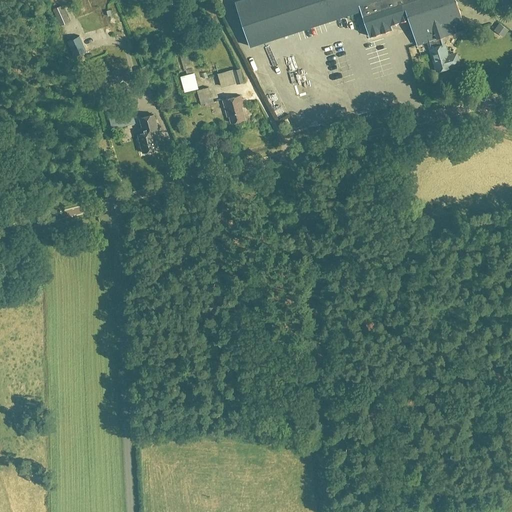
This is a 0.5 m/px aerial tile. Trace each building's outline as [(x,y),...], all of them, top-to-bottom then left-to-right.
[(441,38),(456,33),(453,25),(463,22),(455,0),(240,0),(233,2),(248,47),(359,11),(367,38),(390,31),(389,26),(408,19),(417,46),(428,43),(430,49),(429,50),(432,59),(433,58),(437,72),(451,68),(451,67),(457,65),(458,64),(456,55),(454,54),(451,55),(450,56),(448,57),(447,54),(448,54),(445,44),(444,45),(441,38)] [(70,22),(62,5),(52,10),(60,26),(70,22)] [(499,23),(494,30),(503,37),(508,30),(499,23)] [(79,35),(67,40),(74,56),(86,50),(79,35)] [(274,46),(291,43),(289,37),(272,41),(274,46)] [(282,56),(296,112),(308,109),(294,53),(282,56)] [(338,64),(340,70),(351,67),(349,61),(338,64)] [(318,62),(313,64),(317,72),(322,70),(318,62)] [(141,78),(147,75),(148,75),(146,67),(135,70),(138,78),(141,78)] [(118,69),(111,71),(107,69),(104,77),(107,78),(112,85),(120,85),(124,76),(118,69)] [(232,71),(236,85),(244,83),(240,69),(232,71)] [(228,86),(224,73),(217,74),(221,88),(228,86)] [(199,99),(211,96),(209,88),(197,91),(199,99)] [(204,98),(208,108),(218,105),(215,95),(204,98)] [(222,101),(227,117),(229,116),(231,124),(245,120),(242,107),(244,107),(241,96),(222,101)] [(130,108),(108,114),(112,129),(135,123),(130,108)] [(368,122),(382,119),(381,113),(366,117),(368,122)] [(157,150),(152,132),(158,131),(154,115),(140,119),(144,133),(138,135),(143,154),(157,150)] [(314,131),(303,132),(304,142),(315,141),(314,131)]
